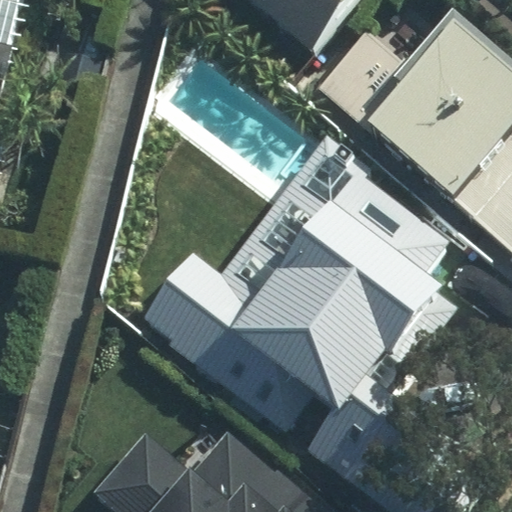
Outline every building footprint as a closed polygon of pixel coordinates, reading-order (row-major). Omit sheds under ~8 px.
[(224,0),(316,79),(384,0),(224,0)] [(511,185),(504,180),(511,170),(511,88),(464,49),(374,155),(511,270),(511,185)] [(0,138),(16,82),(0,77),(0,138)] [(379,511),(416,511),(452,466),(358,394),(377,369),(395,383),(450,311),(296,194),(253,251),(296,283),(263,326),(232,321),(180,281),(139,335),(290,450),(315,418),(340,437),(318,466),(379,511)] [(225,448),(189,487),(144,445),(91,500),(103,511),(314,511),(282,482),(272,493),(225,448)]
